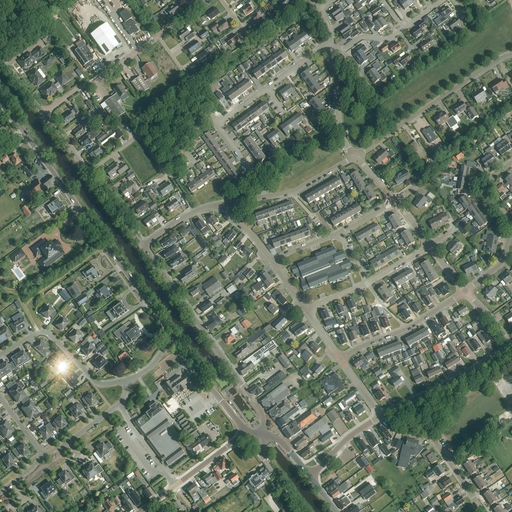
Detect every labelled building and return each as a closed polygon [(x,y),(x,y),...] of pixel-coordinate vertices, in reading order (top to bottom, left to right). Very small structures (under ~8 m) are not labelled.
[(246,16),(253,11),(249,4),(251,3),(249,0),(248,0),(242,4),(245,7),(241,10),(243,13),(244,13),(243,15),(245,15),(246,16)] [(283,16),(289,11),(294,8),(291,5),(294,3),(291,0),(282,0),(280,2),(285,9),(281,12),(283,16)] [(361,0),(354,0),(356,2),(353,4),(358,11),(363,7),(361,5),(364,3),(361,0)] [(405,10),(409,7),(404,0),(397,0),(395,2),(398,6),(399,7),(401,5),(405,10)] [(179,11),(174,5),(169,9),(167,7),(162,10),(166,15),(168,13),(171,17),(179,11)] [(338,7),(330,12),(334,17),(341,12),(344,10),(342,7),(340,5),(338,7)] [(373,16),(381,10),(378,6),(370,11),(373,16)] [(438,18),(434,21),(438,26),(442,24),(448,19),(446,16),(451,13),(447,7),(440,12),(442,15),(438,18)] [(209,17),(211,20),(220,14),(215,8),(207,14),(199,20),(202,25),(206,22),(205,20),(209,17)] [(130,22),(129,20),(132,18),(126,9),(119,14),(125,23),(122,24),(130,36),(134,33),(135,34),(139,31),(135,26),(136,25),(132,20),(130,22)] [(346,20),(350,17),(353,15),(349,10),(343,15),(341,12),(334,17),(337,22),(344,17),(346,20)] [(261,19),(258,14),(252,18),(255,23),(252,25),(256,30),(265,24),(261,18),(261,19)] [(377,21),(382,29),(387,25),(382,18),(380,15),(378,17),(380,19),(377,21)] [(339,30),(342,35),(352,27),(350,25),(354,22),(350,17),(346,20),(343,22),(346,25),(339,30)] [(378,32),(382,29),(377,21),(374,23),(371,18),(366,22),(371,29),(374,27),(378,32)] [(461,24),(457,19),(450,24),(447,21),(442,25),(446,30),(450,27),(452,31),(461,24)] [(229,27),(225,21),(217,26),(216,23),(210,27),(214,33),(218,29),(220,33),(229,27)] [(416,38),(423,33),(421,30),(426,26),(423,21),(417,25),(419,27),(412,33),(416,38)] [(106,24),(90,35),(105,56),(121,44),(106,24)] [(355,25),(352,27),(342,35),(345,40),(352,35),(354,37),(359,34),(356,29),(355,25)] [(189,28),(186,29),(178,35),(182,42),(187,38),(189,41),(196,36),(192,31),(192,32),(189,28)] [(301,35),(307,43),(309,41),(308,40),(311,38),(304,29),(302,30),(304,33),(301,35)] [(211,38),(205,30),(200,34),(198,31),(196,32),(203,41),(208,37),(209,39),(211,38)] [(239,40),(234,34),(227,40),(225,37),(220,41),(223,46),(228,43),(230,46),(239,40)] [(307,43),(301,35),(299,37),(297,34),(295,36),(302,45),(304,43),(305,44),(307,43)] [(424,52),(433,45),(431,43),(433,41),(429,35),(424,39),(426,41),(420,46),(424,52)] [(299,47),(302,45),(295,36),(293,37),(295,40),(292,42),(298,49),(300,48),(299,47)] [(191,55),(201,48),(196,41),(187,48),(191,55)] [(298,49),(292,42),(289,44),(287,41),(285,43),(292,52),(295,50),(296,51),(298,49)] [(394,53),(401,48),(397,42),(390,47),(394,53)] [(94,48),(90,44),(86,47),(85,45),(79,50),(78,49),(74,52),(86,69),(95,63),(92,60),(93,59),(93,56),(89,51),(94,48)] [(357,60),(365,55),(363,53),(367,50),(363,45),(357,49),(359,52),(354,55),(357,60)] [(40,58),(45,54),(40,47),(35,51),(35,52),(30,55),(29,53),(18,62),(23,68),(27,66),(28,67),(31,64),(31,63),(34,60),(39,56),(40,58)] [(275,50),(283,60),(288,56),(283,50),(280,52),(277,48),(275,50)] [(278,64),(283,60),(275,50),(273,51),(276,55),(273,58),(278,64)] [(202,69),(210,64),(207,60),(210,57),(206,51),(197,57),(199,60),(196,62),(202,69)] [(365,55),(357,60),(361,65),(368,60),(370,62),(375,59),(371,54),(366,57),(365,55)] [(412,61),(407,54),(400,59),(398,56),(392,61),(396,65),(400,62),(404,67),(412,61)] [(278,64),(273,58),(270,60),(267,55),(265,57),(273,68),(278,64)] [(46,66),(53,61),(49,56),(43,61),(46,66)] [(267,72),(273,68),(265,57),(262,59),(266,63),(263,65),(267,72)] [(267,72),(263,65),(260,67),(257,63),(254,65),(262,75),(267,72)] [(370,79),(378,73),(377,71),(381,68),(377,63),(372,66),(374,69),(367,74),(370,79)] [(150,79),(156,74),(149,64),(142,69),(150,79)] [(257,79),(262,75),(254,65),(252,66),(255,71),(252,73),(257,79)] [(241,74),(245,71),(242,66),(237,69),(241,74)] [(303,81),(311,76),(309,73),(312,71),(310,69),(301,76),(303,78),(302,79),(303,81)] [(37,86),(43,81),(35,70),(28,75),(31,79),(30,79),(33,83),(34,82),(37,86)] [(61,88),(69,81),(62,72),(54,78),(58,83),(54,86),(51,83),(40,91),(45,98),(49,95),(50,96),(53,93),(53,92),(56,90),(56,89),(60,86),(61,88)] [(378,73),(370,79),(374,84),(380,80),(382,82),(387,79),(383,73),(380,75),(378,73)] [(308,85),(317,78),(319,77),(317,75),(313,78),(311,76),(303,81),(305,83),(306,82),(308,85)] [(140,95),(148,89),(140,77),(131,83),(140,95)] [(239,79),(247,90),(252,86),(248,80),(244,82),(241,78),(239,79)] [(317,78),(308,85),(310,88),(309,89),(312,93),(313,92),(315,95),(324,88),(322,86),(320,88),(318,85),(320,83),(318,81),(319,80),(317,78)] [(242,94),(247,90),(239,79),(237,81),(240,85),(237,87),(242,94)] [(501,82),(499,79),(496,82),(490,86),(495,93),(502,88),(503,89),(508,86),(504,80),(501,82)] [(218,92),(222,89),(218,83),(214,86),(218,92)] [(242,94),(237,87),(234,90),(231,85),(229,87),(237,98),(242,94)] [(120,98),(125,94),(119,86),(114,89),(120,98)] [(283,88),(289,96),(292,94),(293,97),(296,95),(289,86),(286,88),(285,87),(283,88)] [(232,102),(237,98),(229,87),(227,88),(230,93),(227,95),(232,102)] [(286,98),(289,96),(283,88),(281,90),(282,91),(279,93),(281,95),(279,96),(281,99),(283,98),(286,102),(288,100),(286,98)] [(487,90),(483,92),(481,89),(472,95),(474,98),(473,99),(474,100),(475,100),(476,101),(485,95),(489,101),(492,98),(487,90)] [(219,92),(216,95),(220,101),(224,98),(219,92)] [(116,119),(125,113),(113,96),(104,102),(116,119)] [(313,107),(322,100),(321,98),(318,100),(316,97),(309,103),(310,105),(311,104),(313,107)] [(315,112),(323,107),(321,104),(324,102),(322,100),(313,107),(315,109),(314,110),(315,112)] [(93,107),(89,101),(85,103),(89,109),(93,107)] [(259,106),(264,113),(266,111),(268,113),(270,111),(264,102),(259,106)] [(468,110),(462,102),(457,105),(457,106),(453,108),(457,114),(461,112),(462,112),(465,110),(472,120),(478,116),(472,108),(468,110)] [(258,117),(264,113),(259,106),(254,110),(258,117)] [(323,107),(315,112),(317,114),(318,113),(320,116),(321,116),(323,119),(329,115),(327,112),(329,110),(330,109),(329,107),(325,109),(323,107)] [(76,114),(79,112),(75,108),(72,110),(73,111),(70,112),(61,118),(66,124),(74,118),(72,115),(75,114),(76,114)] [(253,121),(258,117),(254,110),(248,114),(253,121)] [(449,119),(444,112),(440,114),(441,115),(434,119),(439,127),(446,122),(451,129),(458,124),(453,116),(449,119)] [(248,114),(243,118),(248,124),(249,126),(251,125),(250,123),(253,121),(248,114)] [(294,116),(300,124),(302,122),(304,124),(306,123),(300,114),(297,116),(296,114),(294,116)] [(297,126),(300,124),(294,116),(292,117),(293,119),(290,120),(297,130),(299,128),(297,126)] [(249,126),(248,124),(243,118),(238,122),(242,128),(245,126),(246,128),(249,126)] [(295,131),(297,130),(290,120),(288,122),(287,121),(285,123),(290,130),(293,129),(295,131)] [(90,122),(89,121),(88,122),(87,121),(81,126),(73,132),(74,133),(73,134),(76,138),(80,134),(81,135),(85,132),(85,131),(91,126),(89,123),(90,122)] [(239,131),(242,128),(238,122),(232,126),(235,130),(233,131),(235,135),(237,133),(238,135),(241,133),(239,131)] [(288,132),(290,130),(285,123),(283,124),(283,125),(281,127),(287,137),(290,135),(288,132)] [(430,144),(437,139),(430,128),(423,133),(430,144)] [(117,129),(106,138),(108,141),(114,135),(118,140),(123,136),(117,129)] [(271,133),(277,140),(279,138),(281,141),(284,140),(277,130),(274,132),(273,131),(271,133)] [(91,132),(87,135),(86,135),(83,138),(83,139),(79,142),(84,148),(88,144),(88,145),(91,143),(89,140),(95,136),(91,132)] [(206,143),(216,136),(215,134),(212,137),(208,132),(202,137),(206,143)] [(274,142),(277,140),(271,133),(269,134),(270,135),(267,137),(274,147),(276,145),(274,142)] [(99,143),(106,138),(103,134),(96,139),(99,143)] [(511,141),(507,137),(506,135),(501,139),(503,142),(500,144),(506,152),(511,149),(507,144),(511,141)] [(211,149),(217,144),(214,140),(218,138),(216,136),(206,143),(211,149)] [(248,148),(254,143),(252,140),(255,138),(253,136),(244,142),(248,148)] [(418,148),(414,142),(410,145),(422,163),(429,158),(421,146),(418,148)] [(252,153),(258,148),(254,143),(248,148),(252,153)] [(215,155),(225,148),(224,146),(220,149),(217,144),(211,149),(215,155)] [(502,156),(506,152),(500,144),(497,146),(496,144),(491,148),(495,153),(498,151),(502,156)] [(96,157),(103,151),(98,145),(91,149),(92,150),(88,153),(91,157),(92,156),(92,157),(95,155),(96,157)] [(256,158),(262,153),(260,151),(262,149),(260,147),(258,148),(252,153),(256,158)] [(491,148),(490,147),(485,151),(488,155),(485,157),(491,166),(496,162),(492,157),(496,155),(495,153),(491,148)] [(219,161),(226,156),(223,152),(226,150),(225,148),(215,155),(219,161)] [(387,154),(383,150),(374,159),(379,164),(386,157),(389,160),(395,155),(391,151),(387,154)] [(458,161),(465,156),(461,150),(454,155),(458,161)] [(3,163),(10,159),(15,166),(20,162),(15,153),(13,154),(8,158),(6,156),(0,160),(3,163)] [(262,153),(256,158),(260,164),(268,158),(266,156),(264,157),(262,153)] [(274,163),(279,160),(276,155),(271,158),(274,163)] [(224,167),(234,160),(232,158),(229,160),(226,156),(219,161),(224,167)] [(485,157),(484,156),(476,161),(480,166),(483,164),(487,169),(491,166),(485,157)] [(228,173),(235,168),(232,164),(235,162),(234,160),(224,167),(228,173)] [(127,169),(123,164),(117,169),(116,168),(118,166),(115,163),(110,167),(110,168),(106,171),(110,177),(117,172),(119,175),(127,169)] [(202,170),(209,180),(216,175),(211,168),(206,172),(204,168),(202,170)] [(235,168),(228,173),(233,179),(243,172),(241,170),(238,172),(235,168)] [(204,184),(209,180),(202,170),(201,171),(203,174),(199,177),(204,184)] [(397,185),(410,178),(406,170),(393,178),(397,185)] [(353,181),(360,177),(357,172),(351,176),(350,175),(345,178),(344,175),(341,176),(345,184),(348,182),(348,181),(352,178),(353,181)] [(128,181),(134,177),(132,173),(125,177),(128,181)] [(509,184),(511,181),(511,175),(511,174),(505,180),(507,183),(502,188),(501,187),(497,190),(499,193),(506,187),(509,185),(509,184)] [(55,181),(51,176),(40,184),(38,180),(22,192),(30,202),(46,189),(47,190),(52,185),(51,184),(55,181)] [(204,184),(199,177),(194,180),(192,177),(190,178),(198,188),(204,184)] [(357,187),(364,183),(360,177),(353,181),(350,183),(351,185),(355,183),(356,186),(357,187)] [(191,193),(198,188),(190,178),(189,180),(191,183),(187,186),(191,193)] [(336,188),(337,187),(340,185),(342,189),(344,188),(342,184),(338,178),(332,181),(336,188)] [(133,195),(138,191),(130,181),(119,190),(125,198),(131,193),(133,195)] [(339,191),(337,187),(336,188),(332,181),(327,184),(331,191),(331,190),(335,188),(337,192),(339,191)] [(172,189),(167,182),(159,188),(155,183),(146,189),(145,189),(147,193),(152,189),(155,194),(159,192),(162,197),(172,189)] [(367,189),(367,188),(364,183),(357,187),(356,186),(353,188),(354,190),(358,188),(360,192),(363,190),(367,189)] [(466,191),(467,186),(454,183),(453,186),(455,186),(455,189),(466,191)] [(333,194),(331,190),(331,191),(327,184),(321,187),(325,194),(326,194),(329,192),(331,195),(333,194)] [(328,197),(326,194),(325,194),(321,187),(316,191),(320,197),(324,195),(326,198),(328,197)] [(367,196),(373,192),(370,187),(367,188),(367,189),(363,190),(366,195),(362,197),(364,199),(367,197),(367,196)] [(323,200),(320,197),(316,191),(310,194),(314,200),(315,200),(319,198),(321,201),(323,200)] [(367,196),(367,197),(369,200),(366,202),(367,204),(371,202),(370,201),(376,198),(373,192),(367,196)] [(317,204),(315,200),(314,200),(310,194),(305,197),(309,204),(313,201),(315,205),(317,204)] [(425,199),(420,194),(417,198),(418,199),(413,204),(419,209),(426,201),(430,203),(432,200),(427,196),(425,199)] [(175,209),(179,206),(176,202),(180,200),(176,195),(172,197),(174,200),(165,206),(169,212),(175,208),(175,209)] [(458,209),(469,201),(465,196),(459,201),(461,204),(456,207),(458,209)] [(47,199),(38,206),(40,209),(50,202),(47,199)] [(60,203),(57,199),(46,206),(52,215),(59,210),(61,213),(66,210),(63,206),(64,206),(62,202),(61,203),(61,202),(60,203)] [(138,215),(148,207),(143,201),(133,209),(138,215)] [(472,205),(469,201),(458,209),(459,210),(464,207),(466,210),(467,209),(472,205)] [(288,212),(287,212),(288,216),(290,215),(289,211),(294,209),(291,202),(285,204),(288,212)] [(156,207),(153,203),(148,207),(151,211),(156,207)] [(352,208),(356,214),(362,211),(358,204),(353,207),(351,203),(349,205),(350,206),(351,208),(352,208)] [(283,213),(287,212),(288,212),(285,204),(279,206),(282,214),(281,214),(282,218),(284,218),(283,213)] [(466,217),(477,209),(474,204),(472,205),(467,209),(469,212),(465,215),(466,217)] [(21,210),(27,217),(31,214),(25,206),(21,210)] [(277,215),(281,214),(282,214),(279,206),(273,208),(276,216),(275,216),(276,220),(278,220),(277,215)] [(350,218),(356,214),(352,208),(351,208),(350,206),(347,208),(346,206),(344,208),(346,211),(347,211),(350,218)] [(271,217),(275,216),(276,216),(273,208),(267,211),(270,218),(269,218),(270,222),(273,222),(271,217)] [(474,218),(481,213),(477,209),(466,217),(468,219),(472,215),(474,218)] [(347,211),(346,211),(342,213),(340,210),(338,211),(340,214),(341,214),(345,221),(350,218),(347,211)] [(152,226),(157,222),(155,218),(158,216),(155,211),(151,214),(152,215),(143,222),(147,228),(152,225),(152,226)] [(265,220),(269,218),(270,218),(267,211),(261,213),(264,220),(263,220),(264,225),(266,224),(265,220)] [(263,220),(264,220),(261,213),(255,215),(258,222),(257,222),(258,227),(260,226),(259,222),(263,220)] [(341,214),(340,214),(337,216),(335,213),(333,214),(335,218),(336,217),(339,224),(345,221),(341,214)] [(433,230),(443,225),(442,223),(451,219),(448,213),(445,215),(445,213),(438,216),(439,217),(429,222),(433,230)] [(473,226),(484,218),(481,213),(474,218),(476,221),(472,224),(473,226)] [(388,227),(399,220),(396,214),(388,218),(391,223),(390,223),(386,225),(388,227)] [(219,222),(214,216),(211,218),(210,218),(208,218),(207,219),(207,221),(209,225),(212,224),(214,226),(218,232),(223,228),(221,225),(218,227),(216,224),(219,222)] [(336,217),(335,218),(332,220),(329,216),(327,217),(330,221),(330,220),(334,227),(339,224),(336,217)] [(481,228),(488,223),(484,218),(473,226),(469,229),(471,232),(476,228),(476,227),(479,225),(481,228)] [(456,227),(463,223),(460,219),(454,224),(456,227)] [(399,220),(388,227),(389,229),(392,227),(393,226),(395,231),(403,227),(399,220)] [(206,232),(203,229),(206,227),(201,221),(196,224),(201,231),(203,234),(206,232)] [(302,231),(304,238),(310,236),(310,234),(312,233),(310,228),(309,228),(307,224),(305,225),(307,229),(303,230),(302,231)] [(369,228),(372,234),(379,230),(376,224),(369,228)] [(463,233),(467,230),(463,224),(458,227),(463,233)] [(182,237),(194,229),(192,225),(179,234),(182,237)] [(303,230),(301,226),(299,227),(300,231),(297,232),(296,233),(298,240),(304,238),(302,231),(303,230)] [(293,242),(298,240),(296,233),(297,232),(295,228),(293,229),(295,233),(291,235),(290,235),(293,242)] [(365,238),(372,234),(369,228),(362,232),(365,238)] [(494,237),(495,230),(493,229),(483,236),(482,236),(479,239),(481,240),(487,241),(485,252),(495,253),(498,238),(494,237)] [(399,244),(412,236),(408,230),(401,235),(403,239),(402,240),(402,239),(398,242),(399,244)] [(231,242),(236,235),(231,231),(226,238),(222,243),(227,246),(228,244),(227,244),(230,241),(231,242)] [(287,231),(289,235),(285,237),(284,237),(287,244),(293,242),(290,235),(291,235),(289,231),(287,231)] [(358,242),(365,238),(362,232),(355,236),(358,242)] [(285,237),(284,233),(283,233),(281,234),(283,238),(279,239),(278,239),(281,247),(287,244),(284,237),(285,237)] [(278,239),(279,239),(278,235),(275,236),(277,240),(272,242),(275,249),(281,247),(278,239)] [(171,239),(170,236),(163,241),(164,241),(160,244),(163,248),(167,246),(177,240),(174,237),(171,239)] [(187,240),(184,236),(183,237),(181,238),(180,237),(178,239),(179,240),(178,240),(181,245),(186,242),(186,241),(187,240)] [(412,236),(399,244),(401,246),(404,244),(404,243),(405,242),(408,247),(415,243),(412,236)] [(459,252),(464,247),(460,243),(460,242),(456,238),(450,245),(451,245),(447,249),(454,256),(455,255),(456,256),(457,254),(456,253),(457,253),(455,251),(457,249),(459,252)] [(46,245),(43,241),(32,249),(37,255),(42,252),(46,257),(39,263),(43,269),(63,254),(58,247),(60,246),(57,242),(52,245),(50,243),(46,245)] [(179,251),(175,246),(172,248),(172,247),(166,252),(163,255),(166,259),(169,257),(170,258),(176,253),(179,251)] [(247,247),(245,249),(242,247),(240,250),(243,252),(242,252),(243,253),(242,254),(241,256),(243,257),(245,257),(246,255),(249,257),(253,252),(247,247)] [(390,251),(394,259),(401,255),(396,247),(390,251)] [(336,254),(336,252),(334,248),(315,255),(316,258),(291,268),(294,274),(295,274),(297,278),(302,276),(303,279),(301,280),(302,284),(301,284),(304,291),(329,281),(329,284),(348,276),(348,275),(351,274),(351,272),(350,271),(350,269),(350,268),(352,267),(349,260),(343,263),(342,260),(345,258),(342,252),(336,254)] [(15,263),(24,255),(20,250),(10,257),(15,263)] [(388,263),(394,259),(390,251),(383,255),(388,263)] [(178,266),(185,261),(180,253),(172,259),(173,261),(169,264),(172,268),(177,265),(178,266)] [(224,254),(219,261),(223,264),(228,258),(224,254)] [(381,266),(388,263),(383,255),(376,258),(381,266)] [(473,272),(477,270),(474,264),(477,263),(474,257),(470,259),(472,263),(463,268),(466,275),(473,271),(473,272)] [(375,270),(381,266),(376,258),(370,262),(375,270)] [(419,274),(431,267),(428,261),(423,264),(422,261),(414,265),(417,269),(419,268),(419,267),(421,265),(423,269),(418,272),(419,274)] [(95,270),(93,266),(82,273),(86,279),(90,276),(93,281),(100,276),(97,272),(96,269),(95,270)] [(185,283),(198,274),(192,266),(183,272),(185,275),(180,279),(183,283),(185,282),(185,283)] [(428,277),(435,273),(431,267),(419,274),(421,276),(425,273),(428,277)] [(248,280),(254,274),(250,269),(244,275),(242,273),(238,277),(243,282),(246,278),(248,280)] [(405,273),(409,280),(413,278),(416,283),(418,282),(415,277),(411,270),(405,273)] [(227,271),(223,274),(227,280),(231,277),(227,271)] [(511,284),(511,283),(511,275),(510,272),(509,271),(501,277),(507,285),(510,283),(511,284)] [(260,286),(271,278),(267,273),(260,277),(262,280),(253,287),(254,288),(256,286),(259,289),(261,287),(260,286)] [(406,289),(408,288),(405,283),(409,280),(405,273),(399,277),(406,289)] [(435,273),(428,277),(430,281),(425,284),(426,286),(438,279),(435,273)] [(222,288),(214,277),(202,286),(201,284),(196,288),(196,287),(189,292),(193,297),(199,293),(200,294),(205,291),(209,297),(222,288)] [(404,290),(406,289),(399,277),(393,280),(397,287),(401,285),(404,290)] [(256,286),(254,288),(255,290),(257,293),(264,288),(265,290),(275,284),(271,278),(260,286),(261,287),(259,289),(256,286)] [(235,285),(233,283),(225,289),(230,295),(236,291),(233,286),(235,285)] [(79,294),(78,292),(79,291),(74,284),(66,289),(74,300),(81,295),(80,293),(79,294)] [(449,290),(445,284),(442,286),(442,285),(439,287),(438,285),(434,288),(432,284),(426,288),(424,286),(420,288),(424,295),(422,296),(424,299),(423,299),(428,306),(432,303),(428,297),(430,295),(431,297),(435,294),(433,291),(436,289),(439,293),(438,293),(439,296),(443,294),(444,296),(449,293),(447,291),(449,290)] [(104,301),(112,295),(105,285),(96,291),(98,294),(95,296),(95,297),(98,300),(99,301),(102,299),(104,301)] [(500,297),(504,293),(497,287),(495,289),(491,285),(488,288),(488,289),(483,294),(487,297),(486,298),(486,299),(488,301),(489,301),(490,300),(489,299),(492,297),(493,298),(496,294),(500,297)] [(382,297),(393,289),(391,286),(391,287),(387,290),(384,286),(378,291),(382,297)] [(393,289),(382,297),(386,302),(393,297),(390,293),(394,290),(393,289)] [(66,302),(71,298),(63,290),(59,294),(66,302)] [(287,302),(282,296),(282,295),(277,290),(271,296),(276,301),(277,300),(283,306),(287,302)] [(242,297),(239,292),(233,296),(237,301),(242,297)] [(79,308),(89,301),(84,294),(75,301),(79,308)] [(250,306),(255,301),(252,296),(246,301),(250,306)] [(223,298),(222,297),(215,302),(218,306),(226,300),(225,297),(223,298)] [(355,312),(353,309),(356,308),(353,300),(347,302),(350,310),(351,310),(352,314),(355,312)] [(204,313),(212,307),(208,301),(200,307),(204,313)] [(410,303),(417,314),(422,310),(417,303),(416,304),(414,301),(410,303)] [(122,306),(120,302),(110,309),(111,310),(106,314),(112,322),(116,318),(117,319),(127,312),(124,308),(123,306),(122,306)] [(272,306),(269,303),(266,306),(268,309),(274,315),(279,310),(273,304),(272,306)] [(411,318),(406,311),(409,309),(405,304),(400,307),(404,312),(400,314),(402,317),(403,317),(406,321),(411,318)] [(345,316),(344,314),(345,313),(341,305),(335,307),(339,315),(340,318),(345,316)] [(460,316),(468,311),(465,306),(457,311),(457,312),(453,314),(456,319),(460,316)] [(56,314),(48,307),(45,311),(44,310),(41,314),(43,315),(42,316),(45,318),(45,317),(47,319),(49,317),(52,319),(56,314)] [(244,311),(242,308),(236,312),(240,317),(246,313),(246,312),(245,310),(244,311)] [(330,319),(330,318),(327,310),(321,313),(324,321),(324,320),(325,322),(324,322),(327,327),(333,325),(336,324),(334,318),(330,319)] [(374,333),(379,331),(376,323),(379,322),(377,317),(380,316),(378,310),(371,312),(373,319),(370,320),(372,325),(371,325),(374,333)] [(210,331),(221,322),(213,311),(206,316),(211,322),(205,326),(208,331),(209,330),(210,331)] [(14,323),(11,325),(16,333),(19,331),(19,332),(21,331),(21,330),(28,326),(23,318),(20,314),(12,319),(14,323)] [(387,319),(385,315),(381,317),(382,321),(385,329),(390,327),(387,319)] [(91,324),(95,321),(91,316),(87,319),(91,324)] [(62,332),(65,328),(64,327),(68,324),(60,317),(55,322),(58,324),(56,327),(58,328),(58,329),(60,331),(61,330),(62,332)] [(281,327),(287,321),(283,317),(277,322),(276,322),(272,326),(278,332),(282,327),(281,327)] [(449,324),(445,317),(440,320),(445,327),(447,326),(452,334),(457,330),(452,322),(449,324)] [(80,328),(86,322),(82,318),(76,324),(80,328)] [(247,323),(246,320),(241,324),(245,329),(252,325),(249,321),(247,323)] [(366,327),(365,323),(361,325),(362,329),(361,329),(364,337),(370,335),(367,327),(366,327)] [(439,327),(436,323),(434,324),(433,323),(432,324),(431,324),(431,325),(430,326),(430,327),(433,335),(436,333),(438,338),(440,336),(439,335),(440,334),(443,338),(447,335),(441,326),(439,327)] [(266,332),(272,328),(268,324),(262,329),(264,332),(265,331),(266,332)] [(307,330),(303,324),(296,328),(295,326),(290,329),(294,335),(293,335),(296,339),(301,335),(300,334),(307,330)] [(143,334),(136,325),(128,331),(124,326),(114,334),(117,339),(121,336),(127,345),(133,341),(134,342),(137,340),(136,339),(140,336),(141,337),(142,336),(142,335),(143,334)] [(235,343),(236,342),(232,337),(238,333),(237,331),(240,329),(237,325),(230,331),(232,333),(224,339),(227,344),(230,342),(232,344),(233,344),(235,343)] [(352,341),(357,340),(354,332),(357,331),(355,326),(350,328),(351,331),(349,331),(349,333),(352,341)] [(3,342),(4,341),(4,340),(11,336),(6,328),(0,331),(0,343),(2,342),(3,342)] [(75,344),(78,341),(78,340),(81,337),(73,329),(69,334),(72,337),(70,339),(71,340),(71,341),(73,343),(74,343),(75,344)] [(252,344),(265,334),(261,329),(248,339),(252,344)] [(344,335),(342,329),(336,331),(338,335),(339,334),(340,337),(339,338),(342,346),(348,343),(345,335),(344,335)] [(427,337),(430,335),(426,329),(421,332),(425,338),(426,341),(429,340),(427,337)] [(487,343),(491,340),(489,338),(490,338),(484,329),(476,334),(483,342),(485,341),(487,343)] [(289,339),(291,337),(286,331),(281,336),(282,336),(280,337),(284,342),(288,338),(289,339)] [(419,341),(422,339),(424,343),(426,341),(425,338),(421,332),(416,335),(419,341)] [(461,344),(466,341),(461,334),(457,337),(461,344)] [(416,343),(419,341),(416,335),(410,337),(414,344),(416,347),(418,346),(416,343)] [(409,347),(412,345),(414,348),(416,347),(414,344),(410,337),(405,340),(409,347)] [(312,341),(310,338),(306,343),(310,347),(316,353),(320,348),(314,343),(315,342),(314,341),(313,340),(312,341)] [(453,355),(458,352),(449,338),(445,341),(448,344),(447,345),(453,355)] [(472,340),(470,338),(466,341),(469,345),(474,352),(476,352),(477,352),(478,351),(478,350),(479,349),(481,347),(476,340),(474,341),(473,340),(472,340)] [(43,344),(40,341),(34,348),(45,358),(49,353),(46,350),(48,348),(45,345),(46,345),(44,343),(43,344)] [(88,357),(91,354),(90,353),(94,350),(85,341),(80,345),(84,349),(82,351),(84,353),(83,354),(86,356),(88,357)] [(267,352),(276,345),(272,341),(243,363),(244,365),(240,368),(241,368),(239,370),(243,376),(251,370),(249,367),(261,358),(259,354),(261,353),(264,356),(268,353),(267,352)] [(306,363),(312,357),(306,351),(308,349),(301,342),(295,349),(302,355),(301,357),(306,363)] [(243,358),(252,351),(246,343),(239,348),(240,351),(235,355),(238,359),(242,357),(243,358)] [(399,351),(402,350),(399,343),(394,345),(396,352),(398,355),(400,354),(399,351)] [(432,348),(435,353),(443,349),(440,344),(432,348)] [(471,355),(467,348),(464,344),(457,349),(462,356),(464,354),(466,358),(471,355)] [(391,354),(394,353),(395,356),(398,355),(396,352),(394,345),(388,347),(391,354)] [(388,355),(391,354),(388,347),(383,349),(385,356),(387,360),(389,359),(388,355)] [(105,348),(100,352),(103,356),(108,352),(105,348)] [(380,358),(383,357),(384,361),(387,360),(385,356),(383,349),(377,351),(380,358)] [(410,357),(416,355),(413,349),(407,352),(410,357)] [(17,356),(23,365),(32,359),(28,352),(24,355),(23,352),(17,356)] [(59,358),(56,355),(49,362),(54,366),(53,367),(55,369),(56,369),(59,372),(66,366),(60,360),(61,359),(59,358)] [(99,370),(103,367),(102,367),(106,364),(99,355),(94,360),(97,363),(94,365),(96,366),(95,367),(98,370),(98,369),(99,370)] [(287,369),(291,366),(283,355),(278,359),(287,369)] [(420,365),(425,362),(421,355),(416,358),(420,365)] [(18,369),(23,365),(17,356),(12,359),(13,362),(10,364),(15,371),(14,369),(17,367),(18,369)] [(448,357),(454,366),(460,362),(457,357),(452,360),(450,356),(448,357)] [(368,364),(363,357),(360,359),(360,358),(353,363),(356,368),(360,366),(362,369),(368,364)] [(415,358),(415,357),(412,358),(412,359),(417,370),(420,368),(416,358),(415,358)] [(447,369),(454,366),(448,357),(447,358),(449,362),(444,365),(447,369)] [(15,371),(10,364),(7,366),(5,363),(0,366),(6,376),(15,371)] [(321,367),(319,365),(313,371),(315,373),(312,376),(315,378),(317,375),(318,375),(324,368),(324,367),(323,366),(321,366),(321,367)] [(395,388),(402,382),(399,377),(403,375),(397,366),(389,372),(395,380),(391,382),(395,388)] [(432,367),(435,376),(442,373),(440,368),(435,370),(433,366),(432,367)] [(429,379),(435,376),(432,367),(430,368),(431,371),(427,374),(429,379)] [(379,368),(373,371),(376,376),(382,373),(379,368)] [(73,373),(70,370),(63,376),(73,387),(78,383),(75,380),(77,378),(75,375),(75,374),(74,373),(73,373)] [(415,370),(411,372),(412,374),(414,379),(416,384),(423,381),(421,376),(419,371),(416,372),(416,371),(415,370)] [(304,380),(310,373),(307,371),(302,376),(302,375),(300,377),(304,380)] [(267,383),(271,388),(286,377),(282,372),(267,383)] [(328,377),(320,383),(329,395),(333,392),(333,393),(335,393),(336,393),(338,393),(340,392),(342,391),(344,389),(342,386),(343,385),(335,374),(329,378),(328,377)] [(180,379),(178,376),(169,382),(163,386),(171,396),(176,392),(176,391),(178,389),(181,392),(185,389),(183,385),(185,384),(185,382),(182,378),(180,379)] [(42,389),(48,384),(44,380),(38,385),(42,389)] [(13,398),(23,391),(22,389),(24,387),(20,382),(16,385),(15,384),(13,386),(10,388),(12,391),(10,393),(10,394),(13,398)] [(266,410),(276,403),(277,405),(291,394),(284,384),(277,390),(276,389),(260,402),(266,410)] [(261,391),(260,390),(257,386),(250,391),(253,395),(255,393),(257,397),(262,393),(261,391)] [(71,392),(68,389),(63,394),(66,397),(71,392)] [(380,391),(379,389),(376,390),(378,393),(375,395),(380,401),(385,397),(380,391)] [(22,404),(29,399),(23,391),(13,398),(17,403),(18,403),(20,401),(22,404)] [(295,392),(288,398),(290,401),(298,396),(295,392)] [(355,396),(354,393),(344,400),(345,403),(346,402),(346,403),(356,397),(355,396)] [(460,424),(466,434),(507,409),(502,401),(504,399),(502,395),(501,396),(499,393),(491,398),(488,393),(473,403),(476,408),(472,410),(471,408),(464,412),(468,419),(460,424)] [(94,399),(91,395),(86,399),(85,398),(81,400),(86,407),(89,404),(91,407),(93,405),(94,406),(96,404),(96,403),(97,402),(94,399)] [(324,406),(332,401),(329,396),(321,401),(324,406)] [(26,414),(35,408),(29,399),(22,404),(25,407),(22,409),(23,410),(22,410),(24,413),(25,413),(26,414)] [(290,409),(284,401),(275,407),(268,412),(273,419),(276,417),(278,418),(290,409)] [(359,403),(352,407),(355,411),(358,416),(365,411),(362,406),(361,406),(359,403)] [(77,418),(80,416),(79,415),(81,414),(80,412),(83,409),(79,404),(70,410),(73,414),(73,415),(75,419),(77,418)] [(151,410),(135,423),(145,436),(148,440),(161,457),(160,458),(163,462),(164,461),(165,462),(168,466),(184,454),(176,443),(181,439),(170,425),(173,423),(159,405),(156,407),(155,405),(149,409),(150,410),(151,410)] [(35,408),(26,414),(30,420),(32,418),(35,421),(41,416),(35,408)] [(307,430),(312,426),(310,424),(318,418),(313,412),(311,410),(299,418),(295,422),(289,426),(288,427),(283,431),(289,440),(301,431),(305,427),(307,430)] [(333,423),(339,418),(333,410),(327,415),(333,423)] [(348,413),(346,410),(345,410),(339,414),(343,419),(345,417),(349,422),(353,420),(351,417),(352,417),(349,412),(348,413)] [(193,430),(186,421),(187,420),(182,413),(176,417),(178,420),(177,421),(189,438),(182,443),(192,457),(202,449),(202,448),(211,441),(206,435),(203,438),(195,428),(193,430)] [(295,422),(299,418),(297,416),(295,418),(295,417),(293,419),(290,421),(286,416),(277,423),(281,428),(287,424),(289,426),(295,422)] [(63,422),(60,418),(52,424),(56,429),(59,427),(61,429),(63,428),(66,426),(67,425),(64,421),(63,422)] [(312,426),(307,430),(304,431),(310,439),(327,426),(322,418),(312,426)] [(0,433),(0,434),(9,427),(5,422),(3,423),(1,420),(0,420),(0,433)] [(49,424),(39,431),(43,437),(41,438),(44,442),(46,440),(47,441),(50,439),(49,438),(51,436),(49,434),(54,430),(49,424)] [(9,427),(0,434),(4,439),(5,438),(8,441),(13,437),(11,434),(13,432),(13,431),(11,428),(11,429),(9,427)] [(383,427),(379,430),(381,433),(381,434),(385,440),(384,441),(388,446),(392,443),(390,440),(392,438),(389,433),(385,428),(385,429),(383,427)] [(323,443),(331,437),(333,436),(330,431),(319,438),(323,443)] [(373,449),(380,444),(372,433),(367,437),(369,440),(368,441),(373,449)] [(299,452),(308,445),(302,438),(293,444),(296,448),(296,450),(297,451),(298,452),(299,452)] [(399,450),(402,441),(395,439),(392,447),(399,450)] [(419,442),(404,439),(398,467),(407,469),(410,456),(416,457),(423,449),(420,445),(418,445),(419,442)] [(362,440),(357,443),(363,453),(365,451),(367,454),(369,453),(371,456),(375,453),(370,447),(367,449),(362,440)] [(303,459),(310,453),(308,451),(310,449),(315,445),(313,442),(308,446),(308,447),(300,454),(301,456),(301,457),(302,458),(303,458),(303,459)] [(113,448),(109,443),(104,446),(102,444),(97,448),(99,450),(95,453),(100,459),(109,453),(108,452),(113,448)] [(26,449),(22,444),(12,452),(17,458),(21,455),(23,457),(25,456),(26,456),(28,454),(29,452),(27,449),(26,449)] [(387,457),(391,454),(384,445),(380,448),(387,457)] [(431,455),(429,450),(422,455),(425,460),(428,459),(432,464),(437,461),(432,454),(431,455)] [(9,468),(12,466),(14,464),(12,462),(15,460),(10,453),(2,459),(6,465),(5,465),(8,469),(9,468)] [(362,469),(369,464),(364,457),(357,462),(362,469)] [(214,477),(218,481),(221,479),(216,471),(220,468),(221,470),(228,465),(223,458),(216,463),(217,465),(212,468),(215,472),(212,474),(214,476),(214,477)] [(477,464),(479,462),(478,460),(472,464),(470,461),(463,465),(467,471),(473,466),(477,464)] [(372,464),(366,467),(370,474),(376,471),(372,464)] [(111,482),(98,465),(93,469),(92,466),(88,469),(88,468),(86,469),(86,470),(83,472),(89,480),(97,474),(98,475),(101,473),(108,484),(111,482)] [(445,473),(440,465),(434,469),(434,470),(432,471),(432,470),(425,475),(428,479),(434,475),(435,476),(437,474),(439,477),(445,473)] [(473,466),(467,471),(471,476),(477,472),(473,466)] [(265,467),(257,473),(263,481),(266,479),(268,481),(270,479),(268,476),(271,474),(265,467)] [(66,474),(64,472),(59,476),(61,478),(56,482),(60,487),(65,484),(66,485),(74,479),(69,472),(66,474)] [(264,483),(263,481),(257,473),(249,479),(247,481),(249,483),(247,485),(250,490),(251,489),(254,493),(258,490),(257,489),(258,488),(258,487),(258,488),(261,486),(260,486),(264,483)] [(218,481),(214,477),(211,479),(208,474),(203,478),(208,486),(211,484),(212,486),(218,481)] [(237,483),(235,481),(238,479),(235,474),(228,479),(229,480),(225,483),(226,485),(230,482),(233,486),(237,483)] [(486,479),(490,477),(488,475),(482,479),(480,476),(473,480),(477,485),(483,481),(486,479)] [(442,490),(446,488),(445,487),(452,483),(448,478),(441,482),(442,482),(438,484),(442,490)] [(219,488),(225,484),(223,480),(216,485),(219,488)] [(329,493),(338,487),(333,480),(324,487),(329,493)] [(483,481),(477,485),(481,491),(487,486),(483,481)] [(347,484),(346,482),(336,489),(337,490),(331,495),(332,497),(333,499),(333,498),(334,499),(348,488),(346,485),(347,484)] [(45,501),(48,498),(47,497),(56,490),(50,483),(41,489),(43,492),(40,494),(45,501)] [(368,483),(358,491),(362,496),(367,493),(372,488),(368,483)] [(200,491),(195,484),(186,490),(192,499),(198,495),(202,500),(208,496),(204,491),(203,489),(200,491)] [(152,496),(144,486),(138,490),(140,493),(142,492),(148,499),(152,496)] [(432,494),(428,488),(426,490),(425,489),(423,490),(423,491),(423,492),(427,498),(432,494)] [(362,497),(366,502),(377,495),(373,489),(362,497)] [(487,500),(499,492),(498,489),(495,491),(495,492),(492,494),(490,491),(483,495),(487,500)] [(136,492),(132,495),(131,493),(128,495),(130,498),(136,507),(142,502),(138,496),(139,495),(136,492)] [(499,492),(487,500),(491,506),(497,501),(495,498),(498,496),(501,494),(499,492)] [(454,501),(449,493),(442,498),(445,503),(447,506),(451,504),(456,510),(459,508),(458,507),(465,502),(461,497),(454,501)] [(127,511),(129,511),(133,510),(130,506),(131,506),(129,502),(128,503),(127,500),(128,500),(124,494),(121,496),(123,500),(121,501),(125,505),(123,507),(125,510),(126,510),(127,511)] [(342,511),(347,507),(346,507),(351,503),(344,494),(339,498),(341,500),(337,503),(342,511)] [(254,497),(252,495),(248,497),(255,506),(258,503),(259,502),(255,496),(254,497)] [(281,510),(286,506),(279,497),(274,501),(281,510)] [(109,498),(101,503),(106,510),(104,511),(110,511),(116,508),(109,498)] [(50,506),(47,502),(44,505),(49,511),(53,508),(51,505),(50,506)]
